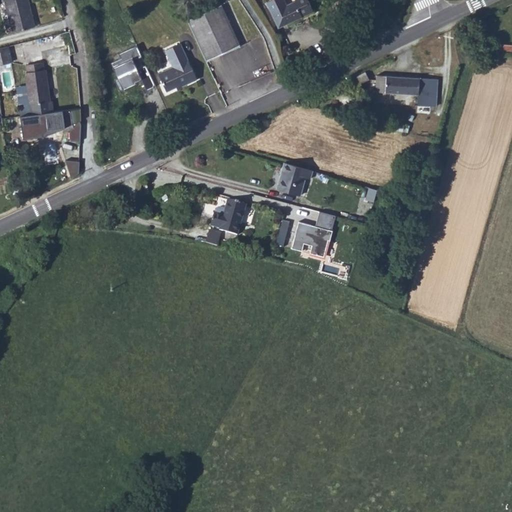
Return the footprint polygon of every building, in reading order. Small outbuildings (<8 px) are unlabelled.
[(30,0),(6,0),(14,31),(36,26),(30,0)] [(277,7),(277,8),(278,25),(303,23),(311,23),(309,0),(307,0),(295,1),(296,7),(292,7),(292,6),(277,7)] [(201,35),(216,65),(248,49),(227,8),(195,25),(201,35)] [(40,48),(64,46),(63,34),(39,35),(40,48)] [(112,62),(125,88),(142,79),(147,89),(156,85),(146,64),(140,67),(135,58),(142,54),(137,43),(120,51),(122,57),(112,62)] [(180,68),(165,75),(173,92),(187,85),(188,88),(205,79),(188,44),(172,52),(180,68)] [(10,45),(0,47),(0,64),(13,62),(10,45)] [(30,106),(32,115),(53,111),(51,101),(49,101),(43,70),(41,71),(40,63),(24,67),(25,74),(23,74),(29,106),(30,106)] [(367,84),(362,74),(351,80),(355,89),(367,84)] [(445,78),(375,75),(375,92),(426,94),(426,105),(444,106),(445,78)] [(82,119),(80,106),(53,111),(32,115),(19,118),(23,140),(43,136),(40,123),(53,121),(55,131),(82,119)] [(53,121),(40,123),(43,136),(55,134),(55,131),(53,121)] [(305,181),(307,171),(280,163),(272,192),(295,199),(300,182),(300,180),(305,181)] [(235,214),(217,207),(211,224),(201,220),(196,233),(206,237),(206,238),(224,245),(235,214)] [(337,214),(320,210),(318,219),(325,221),(324,226),(300,220),(292,247),(303,250),(305,242),(313,244),(311,252),(325,255),(329,239),(331,239),(334,229),(333,229),(337,214)] [(294,226),(280,224),(278,244),(292,246),(294,226)]
